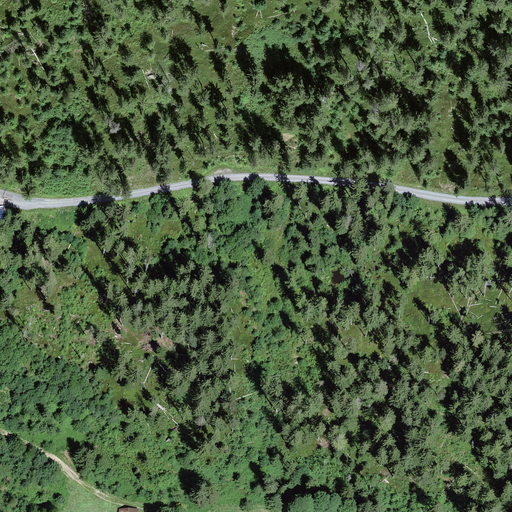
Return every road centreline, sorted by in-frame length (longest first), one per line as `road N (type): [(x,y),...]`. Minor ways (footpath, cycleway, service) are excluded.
road 1 (track): [(0,193),(89,201),(256,176),(511,200)]
road 2 (track): [(0,431),(96,493),(140,508)]
